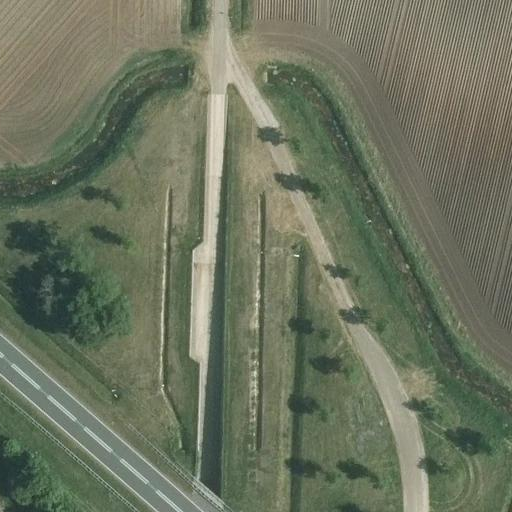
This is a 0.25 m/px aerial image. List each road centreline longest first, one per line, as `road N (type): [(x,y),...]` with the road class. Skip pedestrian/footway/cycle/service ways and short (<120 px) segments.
road 1 (unclassified): [(208,511),(220,0)]
road 2 (trunk): [(179,511),(0,355)]
